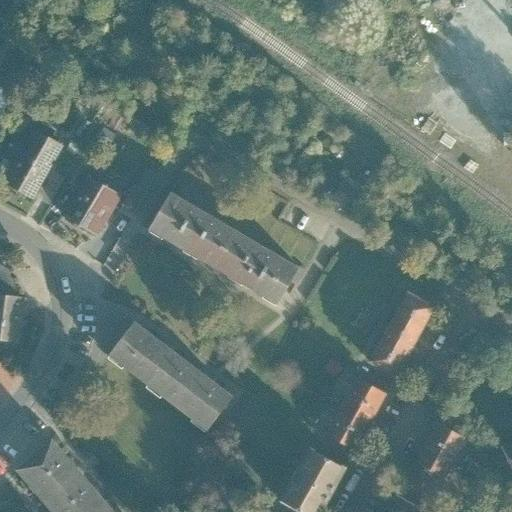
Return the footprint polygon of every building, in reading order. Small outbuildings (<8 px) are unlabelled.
[(33,130),(4,181),(34,198),(63,147),(33,130)] [(66,175),(76,156),(66,150),(56,170),(66,175)] [(86,173),(62,215),(97,235),(121,193),(86,173)] [(133,217),(147,191),(135,184),(120,210),(133,217)] [(142,228),(210,266),(231,230),(163,192),(142,228)] [(279,305),(299,268),(231,230),(210,266),(279,305)] [(0,337),(19,340),(23,296),(19,296),(9,268),(0,263),(0,337)] [(414,340),(433,306),(404,290),(385,324),(414,340)] [(110,355),(158,392),(183,358),(135,322),(110,355)] [(394,375),(414,340),(385,324),(365,358),(394,375)] [(207,429),(233,396),(183,358),(158,392),(207,429)] [(338,403),(369,420),(384,392),(353,375),(338,403)] [(369,420),(338,403),(322,431),(353,448),(369,420)] [(433,422),(417,452),(449,468),(464,439),(433,422)] [(511,433),(501,438),(511,460),(511,433)] [(90,511),(103,501),(51,441),(14,473),(47,511),(90,511)] [(302,511),(320,511),(345,467),(314,449),(285,502),(302,511)] [(417,452),(402,481),(433,497),(449,468),(417,452)] [(112,511),(103,501),(90,511),(112,511)]
